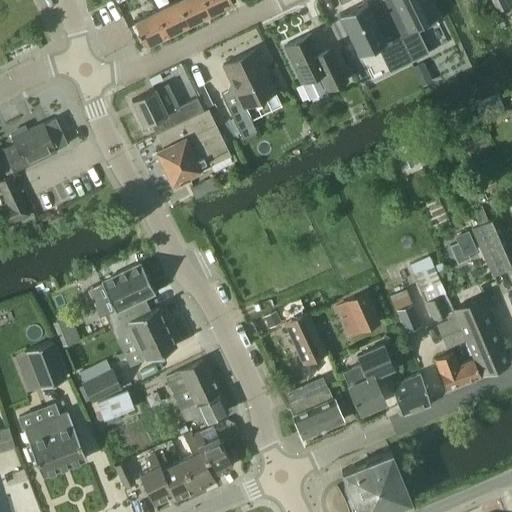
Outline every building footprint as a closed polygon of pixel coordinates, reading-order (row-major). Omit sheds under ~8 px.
[(167,33),(189,23),(178,0),(156,11),(167,33)] [(189,23),(210,12),(204,0),(177,0),(178,0),(189,23)] [(231,0),(204,0),(210,12),(232,1),(231,0)] [(382,0),(385,6),(376,15),(402,61),(420,52),(400,21),(423,14),(416,0),(382,0)] [(491,0),(497,11),(508,6),(505,0),(491,0)] [(362,8),(344,17),(360,52),(367,49),(371,63),(393,52),(387,41),(379,27),(372,32),(362,8)] [(167,33),(156,11),(134,21),(145,44),(167,33)] [(332,86),(347,79),(334,53),(323,59),(310,33),(283,46),(301,82),(325,71),(332,86)] [(254,48),(223,64),(231,80),(234,87),(243,105),(268,93),(272,83),(254,48)] [(422,79),(424,82),(434,77),(426,62),(416,67),(422,79)] [(395,70),(373,80),(383,102),(405,92),(395,70)] [(154,88),(132,99),(145,124),(151,121),(156,133),(182,120),(203,110),(202,107),(197,96),(183,103),(179,104),(181,107),(166,114),(154,88)] [(207,93),(199,97),(204,108),(213,104),(207,93)] [(243,105),(231,112),(233,118),(242,137),(255,131),(243,105)] [(182,120),(161,131),(156,133),(163,147),(156,150),(174,187),(189,180),(186,175),(230,154),(208,108),(203,110),(182,120)] [(20,147),(7,153),(14,168),(54,149),(67,143),(55,118),(45,123),(28,131),(26,127),(13,133),(20,147)] [(190,187),(195,197),(217,187),(212,176),(190,187)] [(7,223),(28,214),(11,177),(0,181),(0,185),(10,207),(1,211),(7,223)] [(483,208),(473,212),(480,224),(489,221),(483,208)] [(480,224),(471,228),(493,274),(508,268),(511,277),(511,256),(495,218),(489,221),(480,224)] [(467,229),(454,235),(463,255),(476,249),(467,229)] [(429,255),(410,263),(414,272),(433,265),(429,255)] [(154,291),(140,262),(101,281),(114,309),(105,313),(112,327),(150,309),(144,296),(154,291)] [(446,348),(466,340),(453,308),(435,264),(433,265),(414,272),(432,318),(445,313),(447,319),(436,323),(446,348)] [(404,330),(420,324),(405,288),(388,295),(395,311),(396,310),(404,330)] [(379,322),(366,290),(346,299),(359,331),(379,322)] [(482,296),(453,308),(466,340),(474,358),(481,375),(510,363),(482,296)] [(157,305),(150,309),(112,327),(117,337),(133,329),(147,359),(176,345),(157,305)] [(327,353),(307,310),(283,322),(302,364),(327,353)] [(66,376),(51,339),(26,349),(41,386),(66,376)] [(360,362),(342,371),(348,385),(360,412),(384,401),(373,376),(392,367),(381,343),(356,354),(360,362)] [(446,389),(481,375),(474,358),(458,364),(453,351),(437,357),(446,389)] [(165,376),(181,409),(187,420),(200,414),(203,421),(228,409),(203,358),(165,376)] [(120,386),(112,368),(83,382),(92,399),(120,386)] [(391,384),(400,409),(402,414),(431,404),(419,374),(391,384)] [(288,403),(291,409),(303,437),(342,420),(327,386),(288,403)] [(103,419),(133,406),(126,388),(95,400),(103,419)] [(23,428),(29,443),(25,445),(31,460),(35,458),(41,475),(86,457),(67,410),(23,428)] [(0,428),(0,450),(15,446),(8,425),(0,428)] [(193,435),(213,479),(219,476),(216,470),(231,463),(218,436),(204,442),(200,432),(193,435)] [(203,484),(213,479),(193,435),(195,440),(188,443),(191,451),(180,456),(197,493),(205,489),(203,484)] [(359,511),(377,511),(410,499),(390,451),(342,470),(359,511)] [(188,497),(197,493),(180,456),(168,462),(164,455),(156,458),(154,454),(148,457),(152,467),(139,473),(153,502),(168,495),(170,500),(186,492),(188,497)] [(115,465),(124,485),(135,480),(125,460),(115,465)]
